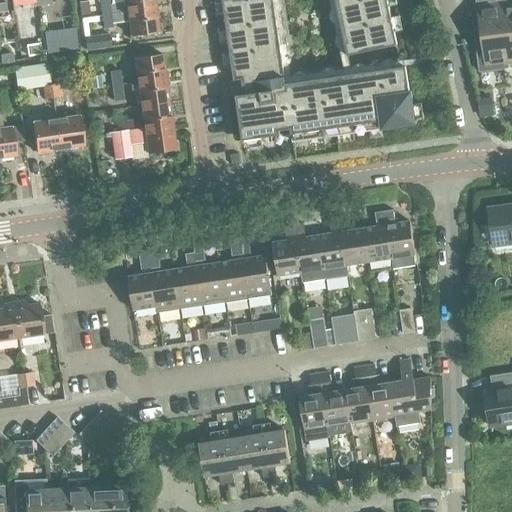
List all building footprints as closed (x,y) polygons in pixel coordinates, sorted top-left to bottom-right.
[(89,13),(88,0),(79,1),(81,14),(89,13)] [(99,0),(101,15),(155,8),(153,0),(125,0),(126,3),(109,5),(108,0),(99,0)] [(286,83),(273,0),(222,0),(234,80),(242,79),(244,94),(236,96),(242,140),(280,134),(280,130),(291,129),(293,142),(380,129),(416,124),(412,92),(410,92),(406,66),(369,72),(286,83)] [(398,45),(387,0),(336,0),(348,55),(364,52),(398,45)] [(481,29),(476,30),(479,53),(480,63),(485,63),(485,65),(503,63),(504,69),(511,67),(511,1),(508,2),(508,0),(477,0),(478,6),(481,29)] [(131,36),(158,32),(155,8),(101,15),(101,17),(102,21),(103,28),(114,27),(114,24),(129,22),(131,36)] [(98,15),(82,18),(84,37),(86,49),(110,46),(108,33),(90,36),(88,22),(99,21),(98,17),(98,15)] [(77,48),(74,28),(43,31),(46,53),(77,48)] [(40,43),(26,45),(28,55),(41,53),(40,43)] [(134,57),(137,81),(165,77),(162,54),(134,57)] [(41,86),(44,98),(52,96),(50,85),(47,64),(14,69),(17,89),(41,86)] [(120,70),(110,71),(112,85),(122,83),(120,70)] [(100,75),(90,76),(92,89),(102,87),(100,75)] [(132,97),(139,95),(141,105),(168,101),(165,77),(137,81),(138,84),(130,85),(132,97)] [(60,83),(50,85),(52,96),(62,95),(60,83)] [(122,83),(112,85),(115,100),(124,99),(122,83)] [(116,122),(118,131),(119,133),(172,125),(168,101),(141,105),(142,118),(127,120),(126,114),(116,116),(116,122)] [(491,111),(490,101),(480,102),(481,112),(491,111)] [(84,145),(80,115),(56,119),(60,148),(84,145)] [(36,152),(60,148),(56,119),(32,122),(36,152)] [(118,131),(110,133),(114,158),(131,156),(130,144),(146,142),(148,153),(175,149),(172,125),(119,133),(118,131)] [(0,157),(16,155),(12,127),(0,128),(0,157)] [(511,239),(511,207),(488,211),(493,243),(511,239)] [(394,210),(384,211),(392,258),(393,269),(416,266),(414,255),(415,254),(410,221),(396,223),(394,210)] [(369,261),(392,258),(384,211),(375,212),(377,226),(364,228),(369,261)] [(348,217),(339,218),(340,227),(350,225),(348,217)] [(329,220),(331,233),(319,235),(326,280),(348,276),(346,265),(341,232),(340,227),(339,218),(329,220)] [(300,272),(302,283),(326,280),(319,235),(305,237),(305,233),(303,224),(294,225),(295,235),(301,272),(300,272)] [(272,242),(278,276),(300,272),(301,272),(295,235),(294,225),(285,227),(286,236),(287,240),(272,242)] [(350,230),(341,232),(346,265),(369,261),(364,228),(350,230)] [(241,255),(238,234),(229,235),(232,256),(241,255)] [(202,240),(193,242),(195,253),(196,262),(205,261),(202,240)] [(157,248),(148,249),(151,269),(157,268),(160,264),(157,248)] [(145,270),(151,269),(148,249),(139,251),(141,267),(145,270)] [(187,263),(196,262),(195,253),(185,254),(187,263)] [(265,255),(242,259),(248,299),(272,295),(265,255)] [(242,259),(219,262),(226,302),(248,299),(242,259)] [(219,262),(197,266),(203,306),(226,302),(219,262)] [(203,306),(197,266),(174,269),(181,309),(203,306)] [(174,269),(152,273),(157,306),(158,313),(181,309),(174,269)] [(133,310),(134,310),(157,306),(152,273),(128,276),(133,310)] [(39,303),(14,307),(18,337),(44,333),(39,303)] [(0,309),(0,339),(18,337),(14,307),(0,309)] [(376,338),(371,308),(354,311),(354,313),(354,316),(358,340),(376,338)] [(412,308),(400,311),(405,334),(417,332),(412,308)] [(336,344),(358,340),(354,316),(354,313),(332,316),(335,335),(336,344)] [(309,321),(314,348),(328,345),(324,318),(309,321)] [(251,322),(235,324),(237,334),(237,335),(241,334),(253,332),(251,322)] [(389,322),(380,323),(382,337),(391,336),(389,322)] [(197,341),(208,339),(207,328),(195,330),(197,341)] [(310,334),(298,336),(300,349),(312,347),(310,334)] [(402,380),(390,382),(396,416),(395,416),(397,427),(421,423),(419,412),(431,410),(431,402),(431,377),(428,377),(414,379),(411,360),(399,361),(402,380)] [(373,420),(395,416),(396,416),(390,382),(378,384),(375,364),(364,366),(373,420)] [(354,367),(357,387),(345,389),(350,423),(351,423),(373,420),(364,366),(354,367)] [(32,371),(24,373),(26,386),(34,385),(32,371)] [(330,371),(319,373),(329,435),(352,431),(351,423),(350,423),(345,389),(333,391),(330,371)] [(511,422),(511,371),(490,375),(493,390),(484,392),(490,426),(511,422)] [(26,386),(24,373),(14,374),(16,387),(17,389),(0,392),(0,407),(28,404),(26,386)] [(306,440),(330,437),(329,435),(319,373),(309,374),(312,394),(299,396),(306,440)] [(78,434),(87,441),(108,418),(100,410),(78,434)] [(35,440),(44,448),(65,424),(57,416),(35,440)] [(117,426),(108,418),(87,441),(95,449),(117,426)] [(270,422),(262,424),(270,476),(277,475),(275,465),(290,462),(285,429),(272,431),(270,422)] [(74,432),(65,424),(44,448),(52,456),(74,432)] [(253,425),(255,434),(242,436),(247,469),(262,467),(264,478),(270,476),(262,424),(253,425)] [(228,429),(219,431),(228,483),(234,482),(233,472),(247,469),(242,436),(229,438),(228,429)] [(219,474),(221,484),(228,483),(219,431),(211,432),(212,441),(199,443),(204,476),(219,474)] [(0,452),(10,441),(1,434),(0,435),(0,452)] [(399,472),(398,462),(384,464),(386,474),(399,472)] [(421,476),(419,462),(404,464),(407,478),(421,476)] [(368,485),(366,472),(359,473),(361,486),(368,485)] [(36,478),(13,479),(14,511),(46,511),(45,488),(45,478),(36,478)] [(88,478),(66,479),(67,487),(68,511),(89,511),(89,486),(88,478)] [(338,481),(340,488),(352,486),(351,479),(338,481)] [(125,511),(124,484),(111,485),(89,486),(89,511),(125,511)] [(323,484),(309,486),(310,495),(324,492),(323,484)] [(68,511),(67,487),(45,488),(46,511),(68,511)]
